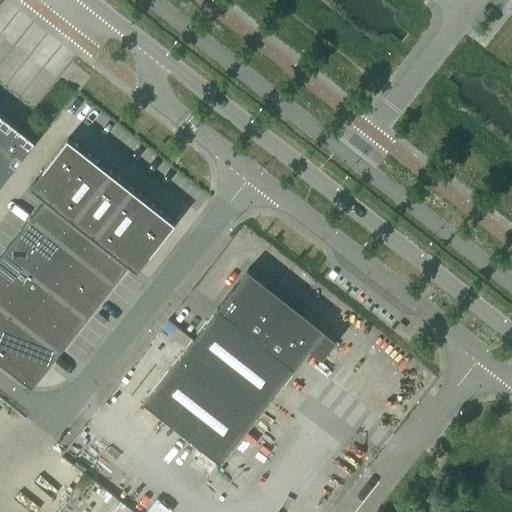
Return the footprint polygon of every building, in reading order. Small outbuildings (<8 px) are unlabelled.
[(36,142),(0,113),(0,186),(34,143),(35,143),(36,142)] [(68,138),(30,185),(45,197),(52,202),(90,154),(68,138)] [(73,219),(111,171),(90,154),(52,202),(73,219)] [(94,236),(132,188),(111,171),(73,219),(81,226),(94,236)] [(116,252),(153,205),(132,188),(94,236),(116,252)] [(52,202),(45,197),(32,214),(68,243),(81,226),(73,219),(52,202)] [(137,270),(175,222),(153,205),(116,252),(129,263),(137,270)] [(68,243),(32,214),(18,231),(54,260),(68,243)] [(115,280),(129,263),(116,252),(94,236),(81,226),(68,243),(115,280)] [(54,260),(18,231),(5,249),(41,277),(54,260)] [(68,243),(54,260),(102,297),(115,280),(68,243)] [(41,277),(5,249),(0,254),(0,273),(27,295),(41,277)] [(54,260),(41,277),(88,314),(102,297),(54,260)] [(294,368),(310,349),(322,359),(336,340),(324,330),(325,329),(305,313),(302,317),(284,303),(287,299),(248,269),(217,307),(143,402),(220,462),(294,368)] [(27,295),(0,273),(0,300),(14,312),(27,295)] [(41,277),(27,295),(74,332),(88,314),(41,277)] [(27,295),(14,312),(61,349),(74,332),(27,295)] [(0,300),(0,328),(0,329),(14,312),(0,300)] [(14,312),(0,329),(5,333),(19,344),(32,354),(18,373),(32,385),(61,349),(14,312)] [(5,333),(0,340),(0,359),(4,363),(19,344),(5,333)] [(19,344),(4,363),(18,373),(32,354),(19,344)]
